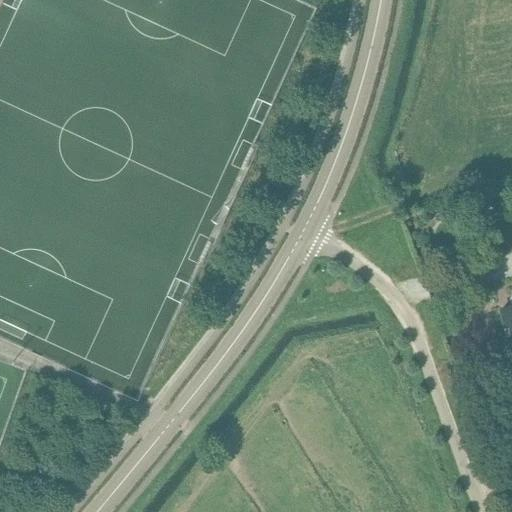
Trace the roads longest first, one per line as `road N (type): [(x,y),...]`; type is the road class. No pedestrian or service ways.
road 1 (tertiary): [(97,511),(229,349),(303,233)]
road 2 (unclassified): [(487,511),(391,294),(303,233)]
road 3 (tertiary): [(303,233),(348,126),(380,0)]
